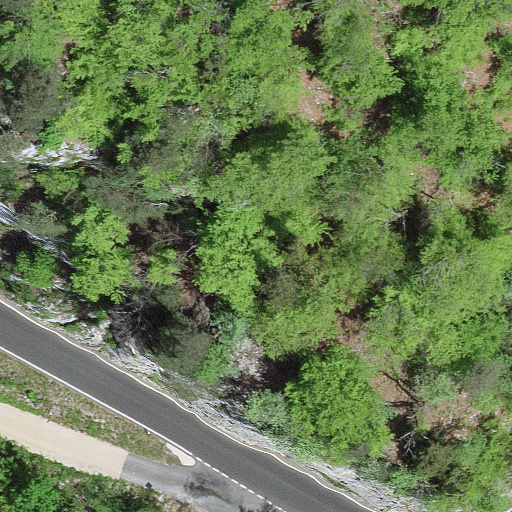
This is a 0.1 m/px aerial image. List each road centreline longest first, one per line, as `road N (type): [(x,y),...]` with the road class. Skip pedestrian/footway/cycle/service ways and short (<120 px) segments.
road 1 (tertiary): [(325,511),(0,327)]
road 2 (track): [(280,490),(230,506),(0,420)]
